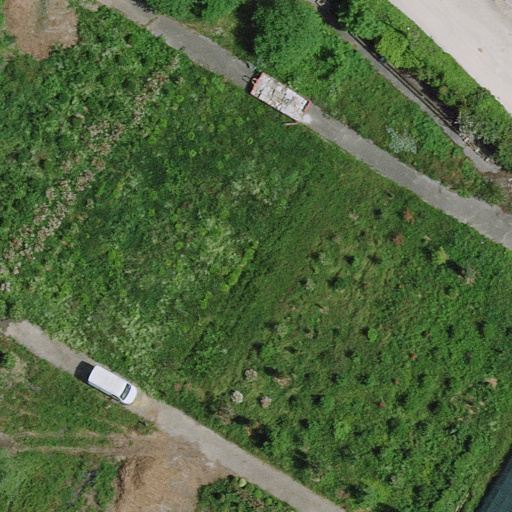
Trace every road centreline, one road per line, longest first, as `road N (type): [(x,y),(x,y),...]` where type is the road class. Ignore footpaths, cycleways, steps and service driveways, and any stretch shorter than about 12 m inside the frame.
road 1 (track): [(118,0),(511,232)]
road 2 (track): [(0,315),(322,511)]
